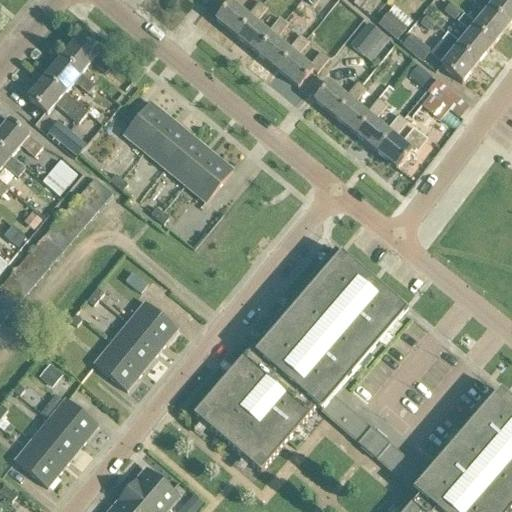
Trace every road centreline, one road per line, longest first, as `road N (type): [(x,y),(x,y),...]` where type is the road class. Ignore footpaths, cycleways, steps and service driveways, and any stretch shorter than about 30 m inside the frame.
road 1 (unclassified): [(73,511),(332,195)]
road 2 (unclassified): [(332,195),(95,0)]
road 3 (residential): [(394,241),(511,86)]
road 4 (track): [(0,340),(113,210)]
road 5 (track): [(223,328),(96,230)]
road 6 (unclassified): [(511,337),(394,241)]
